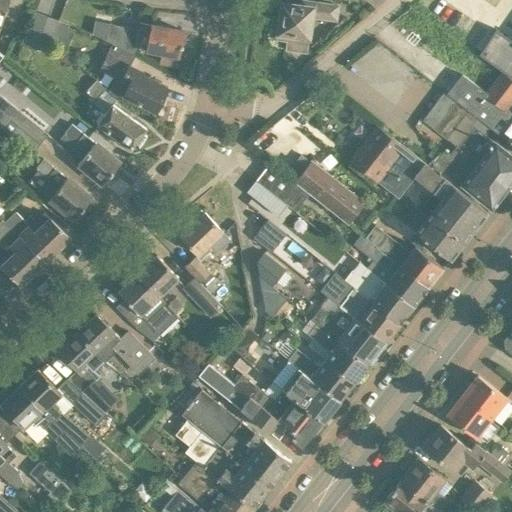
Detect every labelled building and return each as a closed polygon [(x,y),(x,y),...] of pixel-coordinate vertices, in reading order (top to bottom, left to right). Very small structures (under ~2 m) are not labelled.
[(334,20),(335,7),(299,2),(299,7),(281,5),(276,39),(287,41),(286,50),(305,53),(310,17),(334,20)] [(35,50),(39,37),(45,16),(33,12),(26,35),(17,44),(35,50)] [(39,37),(50,41),(57,21),(45,16),(39,37)] [(160,56),(159,63),(175,66),(182,32),(139,23),(138,31),(109,25),(106,40),(112,43),(134,54),(135,49),(160,56)] [(511,42),(495,32),(478,55),(503,73),(511,80),(511,42)] [(116,98),(119,92),(154,112),(167,88),(141,75),(142,72),(131,65),(135,57),(133,56),(134,54),(112,43),(107,53),(106,52),(98,67),(116,77),(107,93),(112,96),(116,98)] [(511,80),(503,73),(486,97),(485,97),(500,109),(503,105),(508,108),(511,102),(511,80)] [(511,146),(511,111),(508,108),(503,105),(500,109),(485,97),(460,76),(446,94),(479,120),(511,146)] [(91,103),(103,113),(95,125),(129,150),(134,144),(138,146),(144,137),(140,134),(145,128),(111,105),(116,98),(112,96),(107,93),(94,83),(85,92),(93,100),(91,103)] [(511,178),(511,156),(504,150),(474,126),(479,120),(446,94),(443,92),(421,120),(454,146),(507,186),(511,178)] [(0,111),(38,143),(46,134),(26,117),(0,96),(0,111)] [(38,143),(0,111),(0,128),(9,136),(10,136),(30,152),(38,143)] [(78,146),(70,157),(69,158),(101,184),(119,163),(94,143),(71,123),(63,133),(78,146)] [(468,197),(429,167),(376,125),(348,160),(396,198),(412,177),(430,192),(405,225),(447,261),(486,212),(468,197)] [(443,149),(429,167),(468,197),(471,192),(490,207),(507,186),(454,146),(448,153),(443,149)] [(49,180),(40,192),(73,219),(90,198),(65,177),(64,178),(41,159),(34,168),(49,180)] [(308,195),(313,198),(347,225),(364,203),(333,178),(311,160),(293,182),(308,195)] [(253,181),(286,207),(293,213),(308,195),(293,182),(268,162),(253,181)] [(278,217),(286,207),(253,181),(245,192),(278,217)] [(198,261),(210,250),(215,255),(230,240),(221,232),(203,212),(202,213),(199,210),(190,219),(193,222),(178,237),(196,255),(183,267),(193,278),(198,283),(209,272),(198,261)] [(45,261),(69,238),(42,214),(29,227),(15,212),(3,223),(14,232),(45,261)] [(258,232),(276,247),(287,234),(268,219),(258,232)] [(0,265),(0,267),(20,285),(45,261),(14,232),(3,223),(0,220),(0,246),(2,248),(6,244),(15,251),(0,265)] [(407,251),(375,226),(365,238),(361,235),(360,236),(373,246),(376,249),(425,288),(441,268),(411,246),(407,251)] [(360,236),(353,245),(372,260),(366,268),(366,269),(412,305),(425,288),(376,249),(373,246),(360,236)] [(275,283),(285,270),(262,252),(254,262),(256,278),(270,289),(275,283)] [(136,274),(157,296),(176,278),(156,256),(136,274)] [(353,271),(344,280),(398,323),(412,305),(366,269),(360,276),(353,271)] [(352,318),(383,342),(398,323),(344,280),(334,272),(319,291),(326,297),(338,306),(339,307),(352,318)] [(208,287),(216,280),(209,273),(201,280),(208,287)] [(167,306),(157,296),(136,274),(117,292),(125,301),(116,309),(136,329),(152,342),(159,335),(150,325),(168,308),(167,306)] [(220,307),(198,283),(193,278),(182,289),(208,318),(220,307)] [(277,295),(270,289),(256,278),(263,313),(277,295)] [(167,306),(168,308),(174,314),(182,306),(175,298),(167,306)] [(352,318),(339,307),(332,317),(320,308),(310,320),(315,324),(365,364),(373,355),(381,354),(385,348),(383,342),(352,318)] [(74,333),(98,359),(110,348),(118,357),(119,356),(137,376),(154,359),(129,332),(120,341),(94,314),(74,333)] [(361,375),(361,370),(365,364),(315,324),(307,334),(329,353),(324,359),(351,382),(356,381),(361,375)] [(248,348),(257,336),(246,326),(228,344),(243,358),(243,357),(248,361),(251,357),(247,353),(247,352),(248,348)] [(98,359),(74,333),(55,351),(83,380),(74,388),(103,414),(118,400),(96,377),(97,377),(89,368),(98,359)] [(296,349),(287,359),(297,367),(337,400),(343,392),(348,392),(352,387),(351,382),(324,359),(318,367),(296,349)] [(200,367),(195,358),(186,364),(191,372),(200,367)] [(320,421),(283,392),(282,390),(274,400),(241,375),(233,384),(208,364),(197,377),(251,419),(267,432),(277,420),(287,427),(284,432),(301,446),(312,431),(315,434),(321,428),(317,425),(320,421)] [(337,400),(297,367),(281,388),(284,391),(283,392),(320,421),(337,400)] [(65,380),(55,389),(36,369),(17,386),(62,432),(78,446),(79,446),(81,448),(91,456),(100,446),(78,427),(78,428),(63,415),(72,406),(95,427),(105,416),(103,414),(74,388),(73,389),(65,380)] [(461,395),(489,418),(505,397),(476,376),(461,395)] [(198,388),(191,383),(187,389),(193,394),(198,388)] [(62,432),(17,386),(0,402),(0,406),(21,429),(29,422),(35,428),(37,426),(45,434),(47,433),(53,440),(71,458),(81,448),(79,446),(78,446),(62,432)] [(228,458),(267,488),(290,460),(200,390),(181,415),(187,420),(230,454),(228,458)] [(474,437),(489,418),(461,395),(446,414),(474,437)] [(267,488),(228,458),(230,454),(187,420),(174,435),(189,447),(184,453),(196,462),(252,507),(267,488)] [(122,429),(114,422),(106,431),(114,437),(122,429)] [(504,466),(489,454),(470,439),(465,445),(440,425),(423,447),(459,476),(468,464),(473,469),(479,462),(502,481),(510,471),(504,466)] [(139,439),(151,449),(159,440),(147,430),(139,439)] [(18,472),(0,454),(0,451),(5,446),(0,440),(0,473),(16,489),(23,482),(18,472)] [(489,454),(504,466),(511,458),(496,446),(489,454)] [(400,479),(439,511),(449,499),(444,495),(452,486),(416,458),(400,479)] [(60,481),(40,462),(28,474),(48,493),(47,495),(56,503),(69,489),(60,481)] [(212,511),(248,511),(252,507),(196,462),(177,484),(209,509),(212,511)] [(440,511),(439,511),(400,479),(383,500),(398,511),(440,511)] [(484,503),(491,495),(474,480),(467,489),(484,503)] [(475,511),(476,511),(484,503),(467,489),(459,498),(475,511)] [(212,511),(209,509),(206,511),(205,511),(178,490),(161,511),(212,511)] [(0,511),(17,511),(0,495),(0,511)]
